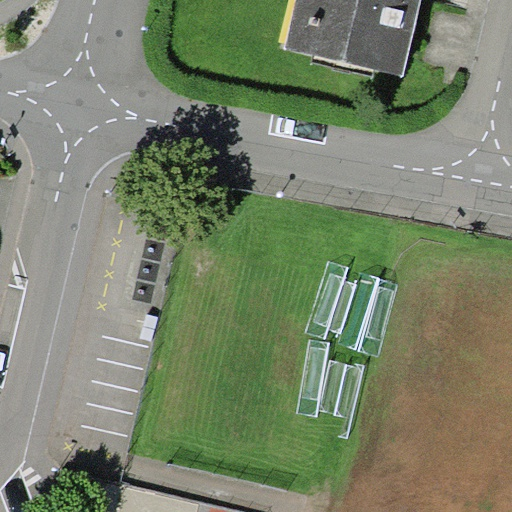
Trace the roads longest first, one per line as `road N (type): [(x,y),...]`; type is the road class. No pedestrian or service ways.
road 1 (residential): [(480,181),(72,108)]
road 2 (residential): [(0,426),(72,108)]
road 3 (residential): [(511,48),(480,181)]
